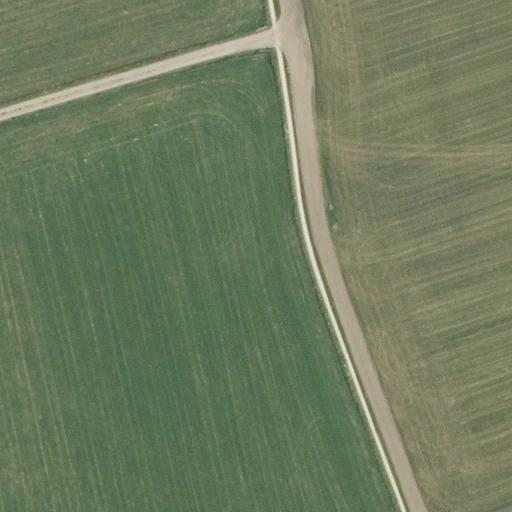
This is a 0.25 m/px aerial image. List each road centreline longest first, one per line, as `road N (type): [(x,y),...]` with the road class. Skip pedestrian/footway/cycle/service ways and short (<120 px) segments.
road 1 (track): [(284,0),(321,247),(417,511)]
road 2 (track): [(0,114),(290,30)]
